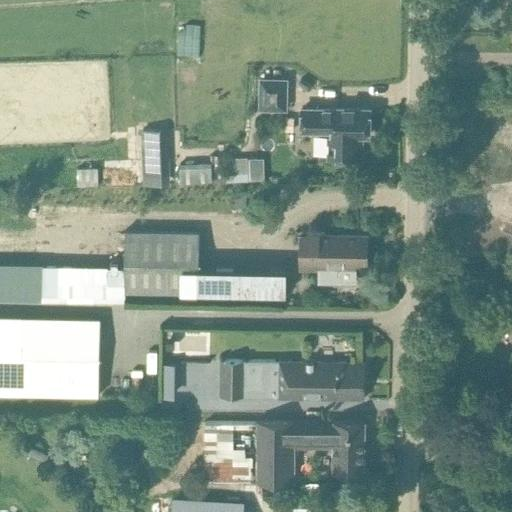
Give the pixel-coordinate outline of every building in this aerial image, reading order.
[(259,76),(258,109),(287,110),(288,77),(259,76)] [(299,131),(335,132),(335,134),(327,134),(327,156),(362,156),(362,136),(371,136),(371,106),(300,105),(299,131)] [(168,127),(141,128),(143,184),(170,183),(168,127)] [(211,161),(179,162),(180,181),(212,180),(211,161)] [(98,166),(77,167),(78,185),(98,184),(98,166)] [(124,291),(182,292),(182,298),(197,298),(197,292),(287,294),(287,267),(200,266),(200,229),(125,228),(125,264),(43,263),(42,295),(124,296),(124,291)] [(355,283),(355,268),(355,262),(367,262),(368,234),(301,233),(301,267),(317,267),(317,282),(355,283)] [(0,313),(0,392),(100,394),(101,316),(0,313)] [(219,395),(279,396),(365,397),(365,361),(220,359),(219,395)] [(365,471),(365,437),(369,435),(369,425),(365,423),(365,421),(204,420),(204,479),(257,479),(257,481),(293,481),(293,446),(334,446),(334,471),(365,471)] [(154,453),(142,456),(147,476),(159,473),(154,453)] [(172,499),(171,511),(242,511),(243,502),(172,499)]
